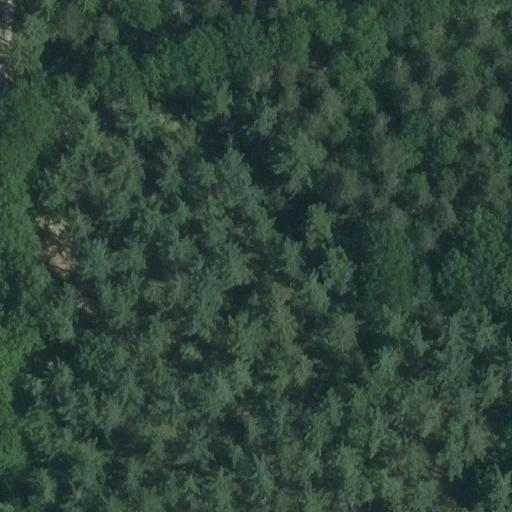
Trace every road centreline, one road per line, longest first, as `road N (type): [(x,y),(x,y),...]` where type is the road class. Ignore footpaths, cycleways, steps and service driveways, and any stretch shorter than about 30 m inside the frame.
road 1 (track): [(0,123),(511,14)]
road 2 (track): [(0,123),(6,0)]
